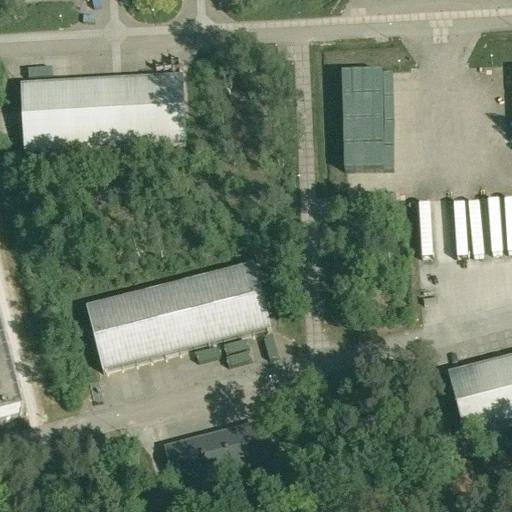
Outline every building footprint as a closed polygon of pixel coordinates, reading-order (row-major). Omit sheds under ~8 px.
[(24,158),(187,149),(184,79),(21,88),(24,158)] [(510,309),(511,308),(511,243),(496,247),(497,249),(480,253),(479,248),(454,254),(468,312),(479,309),(480,316),(510,309)] [(255,267),(87,311),(104,376),(271,332),(255,267)] [(0,422),(18,418),(18,419),(21,418),(21,415),(20,415),(15,394),(14,390),(14,391),(8,370),(9,369),(8,366),(2,346),(3,345),(0,333),(0,422)] [(463,370),(511,355),(511,345),(509,336),(458,351),(463,370)] [(511,359),(452,375),(466,446),(511,433),(511,359)] [(157,422),(158,441),(213,437),(212,418),(157,422)] [(258,427),(164,451),(173,488),(265,464),(258,427)]
